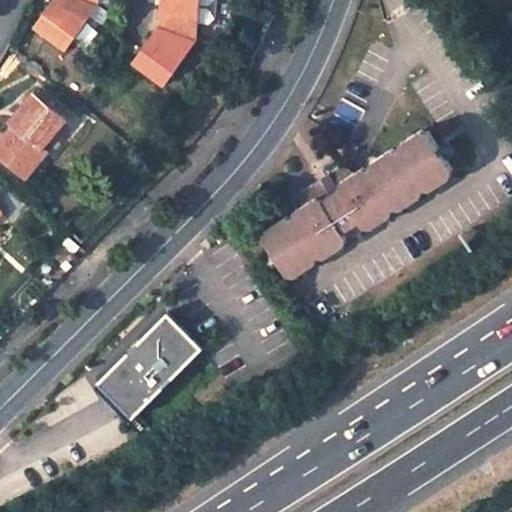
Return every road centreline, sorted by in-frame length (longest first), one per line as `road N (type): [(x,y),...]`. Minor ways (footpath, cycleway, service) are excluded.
road 1 (unclassified): [(0,407),(292,93),(330,0)]
road 2 (motorway): [(511,341),(245,511)]
road 3 (motorway): [(348,511),(511,405)]
